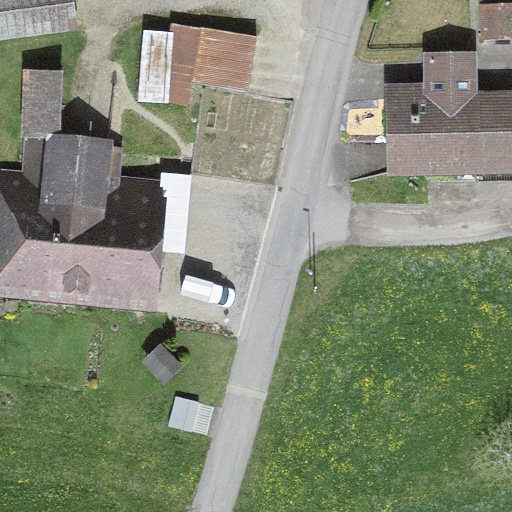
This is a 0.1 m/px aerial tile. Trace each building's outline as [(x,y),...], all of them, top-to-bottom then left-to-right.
[(0,0),(0,38),(73,29),(68,0),(0,0)] [(511,0),(484,0),(485,36),(511,34),(511,0)] [(247,92),(256,37),(202,28),(193,83),(247,92)] [(470,58),(428,59),(429,87),(388,88),(390,172),(511,169),(511,96),(471,98),(470,58)] [(0,277),(150,292),(159,186),(117,181),(121,150),(56,143),(62,77),(29,74),(24,176),(0,173),(0,277)]
